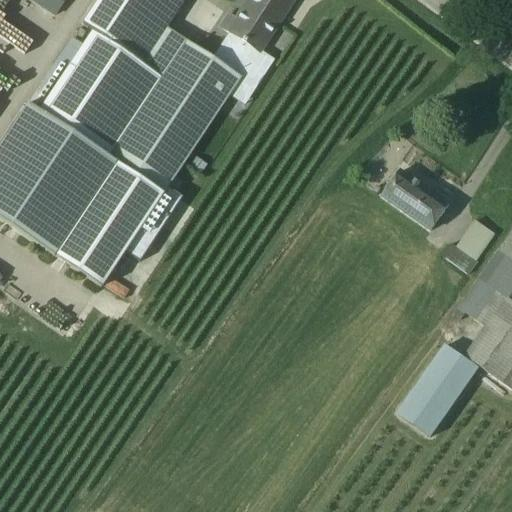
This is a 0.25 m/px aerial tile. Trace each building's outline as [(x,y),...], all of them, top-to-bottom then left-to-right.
[(97,0),(81,25),(91,32),(82,46),(71,39),(26,106),(0,145),(0,222),(101,290),(122,257),(165,192),(241,81),(230,73),(247,46),(258,54),(293,0),(250,0),(236,23),(228,18),(221,28),(229,34),(221,46),(212,61),(203,55),(165,31),(185,0),(97,0)] [(27,0),(54,18),(65,0),(27,0)] [(449,206),(402,173),(383,199),(431,233),(449,206)] [(137,267),(180,202),(165,192),(122,257),(137,267)] [(511,233),(478,282),(453,316),(461,322),(466,315),(485,329),(465,359),(511,391),(511,233)] [(452,245),(443,259),(468,277),(477,264),(476,263),(458,249),(452,245)] [(431,440),(480,371),(445,347),(396,416),(431,440)]
